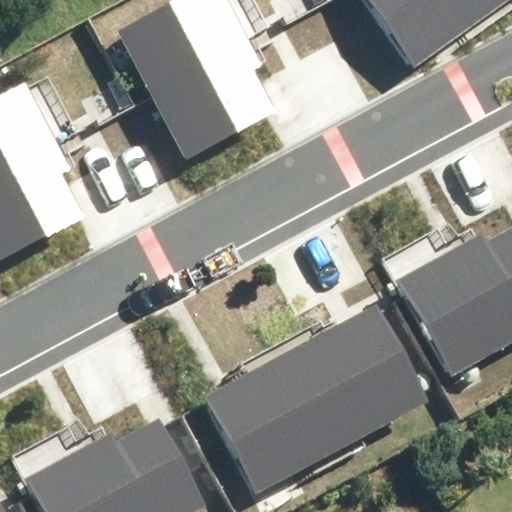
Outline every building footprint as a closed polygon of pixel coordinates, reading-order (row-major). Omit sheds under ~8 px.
[(224,0),(183,0),(120,36),(185,151),(269,104),(249,69),(260,63),(224,0)] [(368,0),(413,60),(495,0),(368,0)] [(32,79),(0,94),(0,259),(88,214),(68,175),(79,169),(32,79)] [(466,231),(383,276),(440,379),(511,339),(511,218),(471,241),(466,231)] [(371,306),(200,399),(249,488),(420,395),(371,306)] [(110,422),(28,467),(52,511),(189,511),(220,495),(169,403),(116,432),(110,422)]
